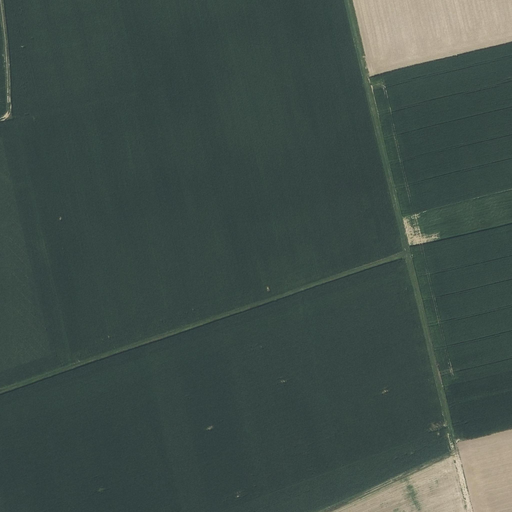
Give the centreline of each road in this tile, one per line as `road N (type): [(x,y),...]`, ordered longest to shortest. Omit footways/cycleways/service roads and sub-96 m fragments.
road 1 (track): [(326,511),(455,451),(346,0)]
road 2 (track): [(0,394),(407,254)]
road 3 (track): [(1,119),(9,107),(1,0)]
